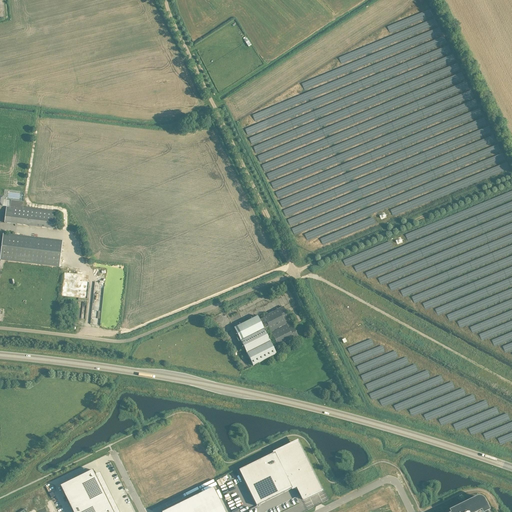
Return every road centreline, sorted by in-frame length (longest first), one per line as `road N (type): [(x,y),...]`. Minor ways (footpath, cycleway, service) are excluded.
road 1 (primary): [(511,466),(281,399),(0,354)]
road 2 (unclassified): [(294,270),(118,342),(0,332)]
road 3 (unclassified): [(294,270),(165,0)]
road 4 (track): [(294,270),(511,180)]
road 5 (unclassified): [(352,391),(294,270)]
